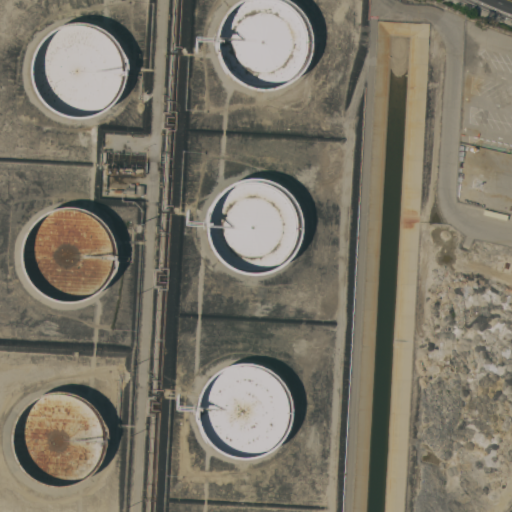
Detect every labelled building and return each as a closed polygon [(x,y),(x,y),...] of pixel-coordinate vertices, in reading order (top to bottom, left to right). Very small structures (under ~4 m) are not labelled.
[(232,93),(311,70),(290,0),(263,0),(220,13),(223,22),(212,25),(232,93)] [(29,65),(42,107),(78,117),(111,107),(123,68),(112,33),(80,24),(37,37),(29,65)] [(214,265),(252,272),(288,264),(296,226),(290,225),(282,187),(253,181),(220,188),(218,201),(207,203),(204,219),(214,265)] [(125,193),(126,186),(129,186),(129,183),(134,184),(134,194),(125,193)] [(143,194),(136,194),(136,184),(144,185),(143,194)] [(81,299),(107,280),(111,259),(107,233),(92,213),(68,209),(48,211),(23,230),(20,248),(23,269),(28,276),(29,283),(37,294),(37,298),(41,297),(65,302),(81,299)] [(252,457),(258,455),(285,435),(287,404),(282,389),(267,367),(234,365),(224,368),(197,388),(196,418),(197,420),(200,430),(218,455),(252,457)] [(106,473),(87,389),(7,407),(26,490),(106,473)]
